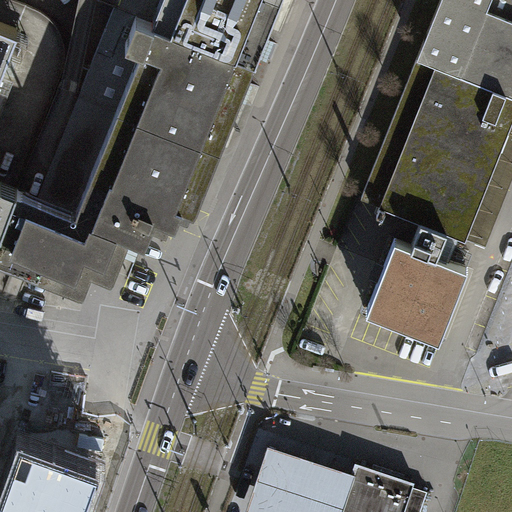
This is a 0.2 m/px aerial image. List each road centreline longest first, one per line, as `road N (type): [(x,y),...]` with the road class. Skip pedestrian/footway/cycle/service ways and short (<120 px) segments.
road 1 (secondary): [(188,373),(336,0)]
road 2 (unclassified): [(511,430),(271,394),(188,373)]
road 3 (secondary): [(139,511),(188,373)]
